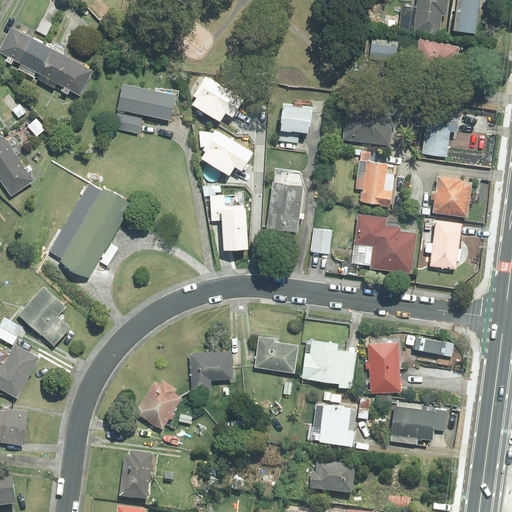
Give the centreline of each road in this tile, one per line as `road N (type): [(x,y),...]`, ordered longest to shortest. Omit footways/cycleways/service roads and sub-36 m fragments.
road 1 (residential): [(504,318),(258,287),(186,298),(141,323),(95,376),(65,511)]
road 2 (secondary): [(504,318),(479,511)]
